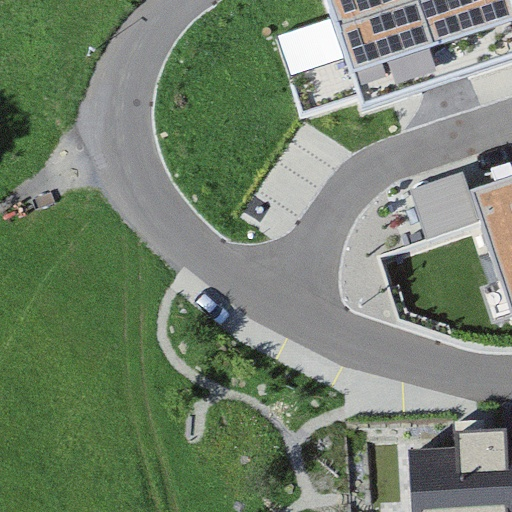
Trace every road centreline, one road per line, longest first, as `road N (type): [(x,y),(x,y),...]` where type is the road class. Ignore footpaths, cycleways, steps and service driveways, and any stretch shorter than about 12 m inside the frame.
road 1 (residential): [(266,300),(200,262),(141,201),(119,147),(119,96),(130,55),(189,0)]
road 2 (residential): [(511,129),(394,166),(320,227),(266,300)]
road 3 (residential): [(511,368),(441,367),(321,332),(266,300)]
